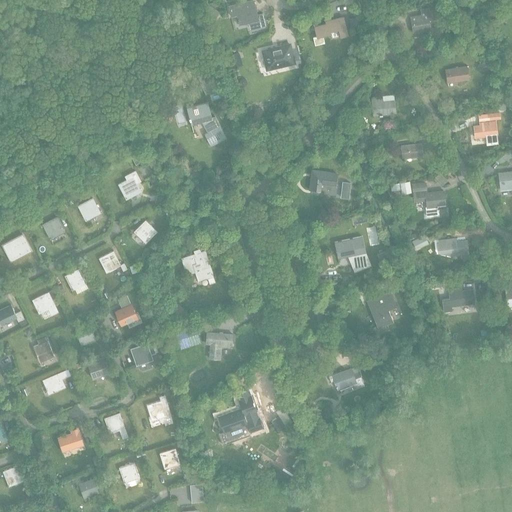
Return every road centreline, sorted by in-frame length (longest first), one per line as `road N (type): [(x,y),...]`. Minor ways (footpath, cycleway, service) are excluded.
road 1 (residential): [(265,183),(318,312),(320,335),(309,349),(279,349),(272,338),(232,213),(250,189)]
road 2 (residential): [(388,44),(482,214),(511,236)]
road 3 (residential): [(265,183),(388,44)]
